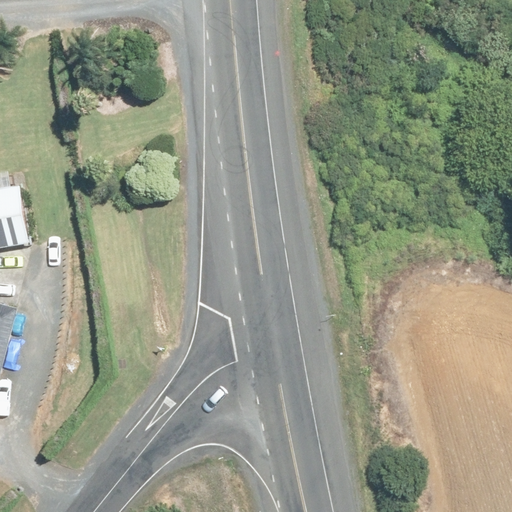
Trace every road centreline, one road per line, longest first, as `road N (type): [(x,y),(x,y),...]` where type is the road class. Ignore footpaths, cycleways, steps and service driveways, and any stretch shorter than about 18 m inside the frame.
road 1 (secondary): [(275,351),(230,0)]
road 2 (unclassified): [(94,511),(185,400),(236,362),(275,351)]
road 3 (secondary): [(308,511),(275,351)]
